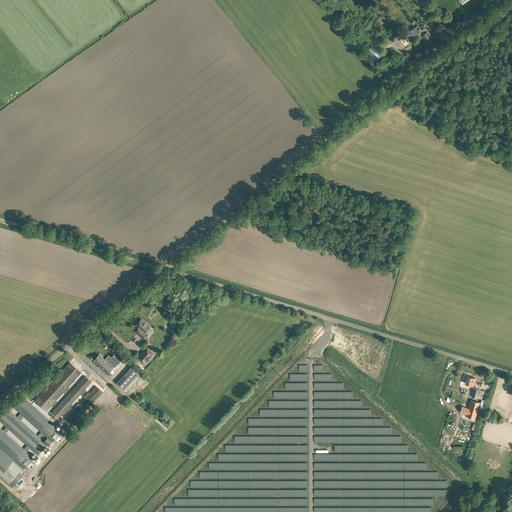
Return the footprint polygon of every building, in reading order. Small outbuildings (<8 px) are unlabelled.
[(424,27),(422,24),(419,27),(423,31),(420,33),(421,34),(422,36),(421,36),(426,42),(433,37),(428,31),(427,31),(426,30),(427,29),(425,26),(424,27)] [(405,35),(411,42),(421,34),(420,33),(423,31),(419,27),(418,25),(405,35)] [(144,339),(148,334),(146,332),(150,327),(142,319),(136,325),(139,328),(135,331),(144,339)] [(144,364),(154,353),(147,347),(143,351),(141,353),(137,357),(144,364)] [(118,364),(123,359),(116,352),(111,358),(118,364)] [(105,359),(100,354),(94,360),(99,366),(98,367),(107,374),(115,366),(106,358),(105,359)] [(46,411),(82,372),(69,362),(34,400),(46,411)] [(124,390),(139,374),(131,367),(116,383),(124,390)] [(56,420),(92,382),(84,376),(50,414),(56,420)] [(467,376),(465,383),(473,386),(474,382),(475,383),(477,379),(467,376)] [(66,431),(103,392),(96,386),(65,420),(62,417),(60,419),(58,421),(61,424),(60,425),(66,431)] [(52,442),(62,432),(23,396),(13,407),(47,437),(44,441),(8,408),(0,416),(0,421),(38,455),(47,445),(48,445),(51,441),(52,442)] [(479,403),(471,400),(469,409),(463,407),(461,413),(467,415),(467,416),(475,419),(479,403)] [(167,427),(171,423),(166,418),(162,422),(167,427)] [(0,447),(24,469),(34,458),(0,427),(0,447)] [(0,476),(12,487),(25,472),(0,448),(0,476)]
